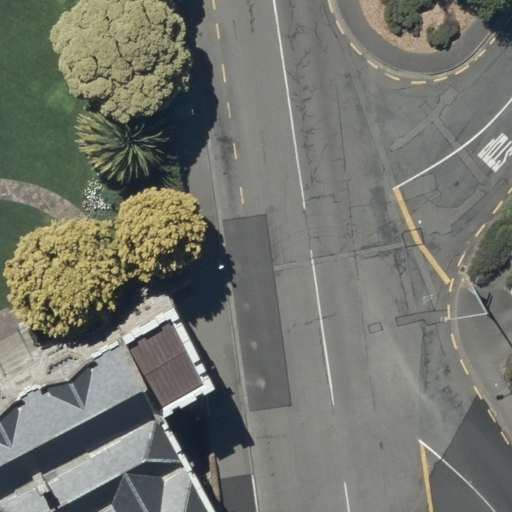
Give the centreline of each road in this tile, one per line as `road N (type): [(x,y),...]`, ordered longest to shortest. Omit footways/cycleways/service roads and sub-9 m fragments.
road 1 (residential): [(511,99),(468,145),(393,187),(305,219)]
road 2 (unclassified): [(273,0),(305,219)]
road 3 (unclassified): [(305,219),(337,427)]
road 4 (residential): [(337,427),(426,441),(497,511)]
